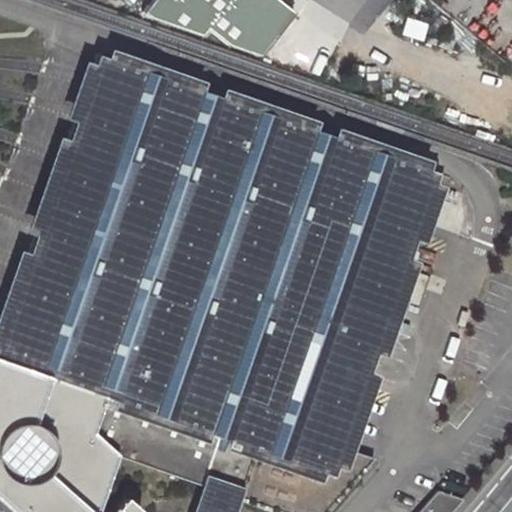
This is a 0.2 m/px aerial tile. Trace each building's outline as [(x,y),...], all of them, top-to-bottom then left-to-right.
[(152,0),(150,5),(254,66),(291,2),(287,0),(152,0)] [(0,312),(0,511),(87,511),(82,507),(98,490),(109,455),(192,483),(197,485),(200,477),(216,482),(213,491),(232,498),(271,511),(321,511),(370,460),(337,448),(432,176),(90,56),(82,78),(71,110),(56,153),(44,187),(32,220),(18,262),(0,312)] [(192,483),(182,511),(227,511),(232,498),(213,491),(216,482),(200,477),(197,485),(192,483)] [(108,506),(114,511),(137,511),(136,507),(120,493),(108,506)] [(449,511),(458,502),(433,493),(416,511),(449,511)]
